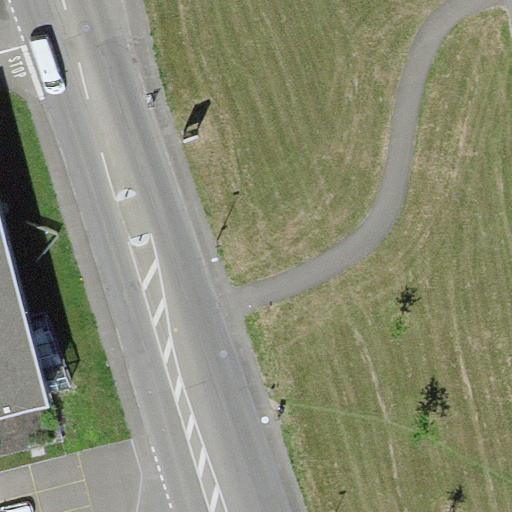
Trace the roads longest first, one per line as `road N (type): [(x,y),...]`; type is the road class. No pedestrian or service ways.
road 1 (primary): [(240,511),(76,31)]
road 2 (motorway): [(420,0),(511,395)]
